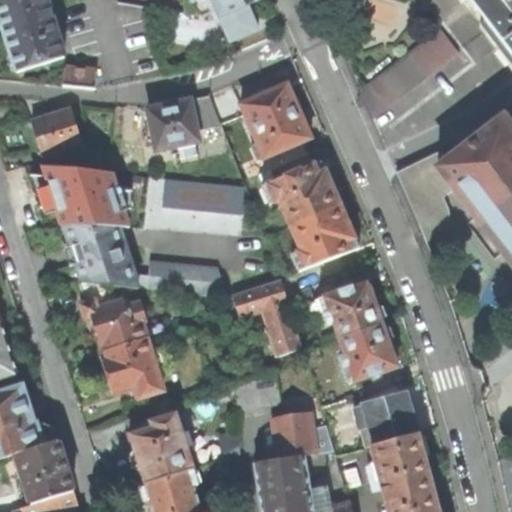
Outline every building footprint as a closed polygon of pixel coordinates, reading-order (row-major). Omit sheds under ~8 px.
[(64,58),(46,0),(0,0),(0,20),(2,27),(17,73),(64,58)] [(212,0),(230,42),(259,32),(248,8),(247,5),(258,0),(212,0)] [(511,0),(465,0),(511,60),(511,0)] [(373,119),(458,54),(440,30),(361,92),(373,119)] [(64,69),(62,86),(95,89),(97,72),(64,69)] [(244,116),(263,160),(277,154),(304,143),(311,140),(298,109),(287,85),(260,97),(240,106),(244,116)] [(196,130),(190,101),(172,105),(148,110),(153,136),(157,152),(177,147),(194,144),(199,143),(196,130)] [(83,143),(71,109),(39,119),(31,122),(37,141),(42,156),(65,149),(83,143)] [(511,511),(511,110),(504,116),(488,128),(440,151),(396,172),(413,211),(426,242),(448,300),(476,383),(481,401),(503,479),(510,511),(511,511)] [(111,173),(40,166),(43,176),(47,187),(51,200),(54,209),(55,212),(60,226),(64,227),(119,228),(129,228),(123,210),(122,209),(122,208),(117,190),(116,187),(111,173)] [(280,199),(291,227),(340,205),(333,189),(326,173),(319,176),(316,168),(314,166),(268,186),(274,201),(280,199)] [(159,205),(241,213),(243,188),(161,180),(159,205)] [(298,252),(305,268),(351,250),(349,247),(348,244),(355,240),(347,221),(342,209),(340,205),(291,227),(302,250),(298,252)] [(122,239),(119,228),(64,227),(69,243),(71,248),(73,247),(75,253),(76,257),(78,263),(76,264),(76,265),(82,284),(107,286),(138,289),(135,278),(122,239)] [(142,276),(135,278),(138,289),(224,298),(227,297),(218,270),(150,263),(148,277),(142,276)] [(276,357),(302,348),(291,313),(288,303),(286,296),(285,292),(282,285),(281,280),(255,288),(233,295),(240,318),(262,311),(276,357)] [(110,297),(107,286),(82,284),(78,283),(84,304),(82,305),(83,309),(85,316),(86,317),(88,327),(95,324),(97,329),(102,347),(104,352),(147,338),(145,334),(142,324),(146,323),(140,303),(125,308),(123,301),(112,304),(110,297)] [(346,290),(319,300),(328,326),(334,324),(340,340),(381,325),(380,322),(375,307),(373,300),(366,283),(346,290)] [(309,287),(286,296),(288,303),(291,313),(315,303),(312,295),(309,287)] [(8,348),(0,323),(0,381),(17,376),(8,348)] [(340,359),(349,385),(376,375),(397,368),(390,349),(388,344),(383,329),(381,325),(340,340),(346,356),(340,359)] [(152,355),(147,338),(104,352),(112,376),(108,378),(111,386),(114,396),(136,389),(140,400),(164,392),(157,370),(166,367),(161,352),(152,355)] [(307,366),(320,361),(316,348),(303,353),(307,366)] [(264,402),(279,399),(275,372),(234,384),(238,411),(265,407),(264,402)] [(31,413),(23,387),(0,394),(0,445),(4,458),(15,455),(41,447),(58,442),(57,437),(56,434),(54,432),(52,430),(49,428),(46,426),(43,425),(40,425),(35,426),(31,413)] [(366,449),(371,448),(418,434),(413,419),(406,394),(353,410),(366,449)] [(177,413),(149,421),(152,428),(130,435),(136,454),(133,455),(130,460),(132,466),(133,470),(139,473),(141,472),(145,486),(188,472),(194,470),(177,413)] [(352,511),(350,504),(329,510),(323,489),(310,491),(304,456),(316,454),(310,413),(272,419),(277,449),(278,460),(255,464),(258,486),(262,511),(352,511)] [(388,511),(437,511),(429,478),(418,434),(371,448),(388,511)] [(220,440),(223,456),(225,455),(238,449),(242,447),(240,435),(220,440)] [(66,467),(58,442),(41,447),(15,455),(31,505),(74,492),(66,467)] [(239,455),(238,449),(225,455),(228,467),(238,464),(239,455)] [(230,476),(228,467),(225,455),(223,456),(215,460),(218,478),(230,476)] [(328,484),(342,480),(336,461),(326,464),(328,484)] [(200,511),(188,472),(145,486),(143,486),(142,490),(145,501),(147,502),(150,501),(152,509),(153,511),(200,511)] [(59,511),(78,507),(74,492),(31,505),(12,511),(59,511)]
